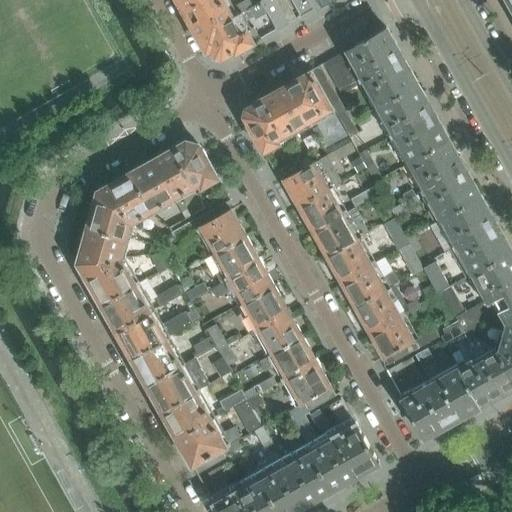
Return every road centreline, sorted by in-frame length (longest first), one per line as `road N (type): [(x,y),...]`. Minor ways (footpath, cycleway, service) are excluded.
road 1 (residential): [(206,99),(58,184),(39,234),(190,511)]
road 2 (residential): [(423,489),(206,99)]
road 3 (residential): [(382,0),(206,99)]
road 4 (secondary): [(416,0),(511,170)]
